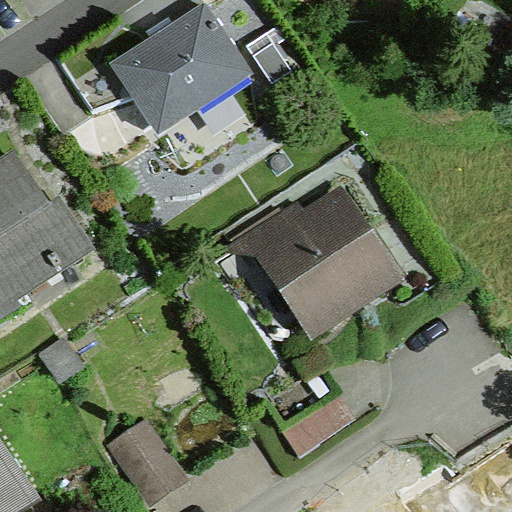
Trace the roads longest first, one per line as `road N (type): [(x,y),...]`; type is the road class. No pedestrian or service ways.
road 1 (residential): [(500,367),(293,511)]
road 2 (residential): [(113,0),(0,77)]
